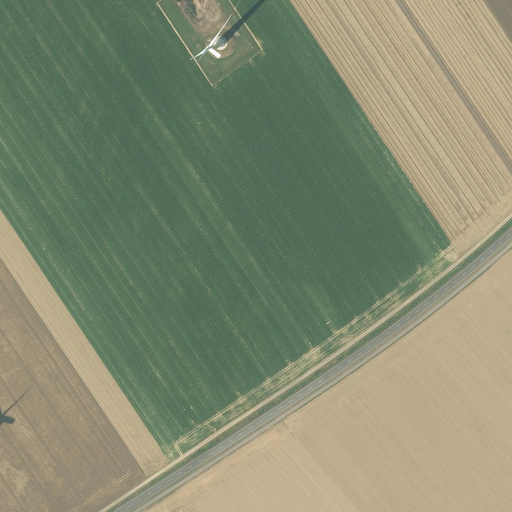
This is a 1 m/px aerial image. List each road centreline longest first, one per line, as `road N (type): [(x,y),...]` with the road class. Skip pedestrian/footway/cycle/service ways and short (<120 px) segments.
road 1 (track): [(102,511),(370,330),(511,215)]
road 2 (secondary): [(122,511),(344,364),(511,232)]
road 3 (track): [(137,511),(346,374),(511,245)]
